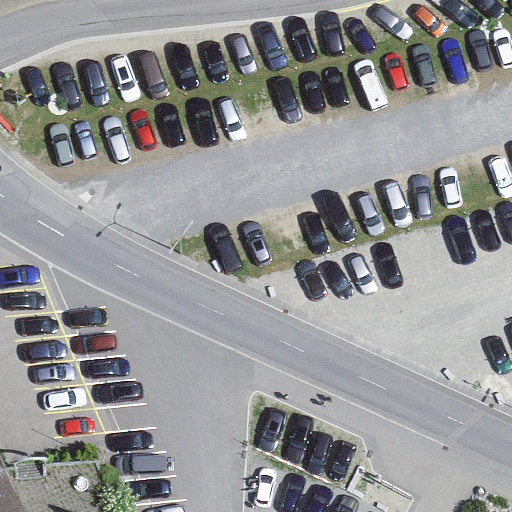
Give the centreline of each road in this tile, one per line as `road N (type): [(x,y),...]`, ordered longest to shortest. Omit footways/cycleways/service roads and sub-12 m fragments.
road 1 (tertiary): [(511,446),(88,253),(0,193)]
road 2 (residential): [(256,0),(82,18),(0,39)]
